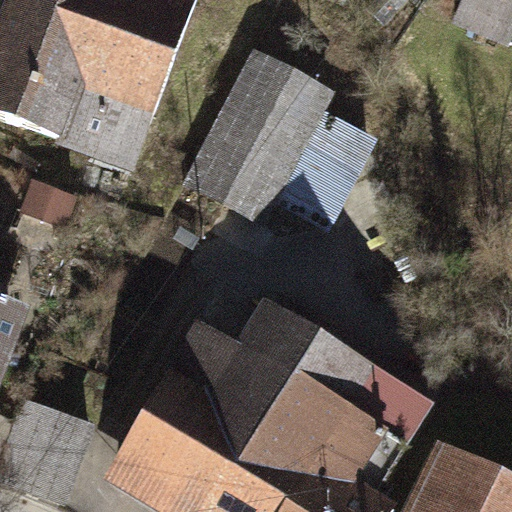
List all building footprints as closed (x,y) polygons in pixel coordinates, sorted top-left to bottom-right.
[(15,0),(0,42),(0,119),(62,142),(115,0),(15,0)] [(115,0),(62,142),(137,170),(199,0),(115,0)] [(511,0),(473,0),(465,24),(511,40),(511,0)] [(335,96),(257,55),(186,189),(257,227),(272,198),(320,224),(363,144),(321,122),(335,96)] [(0,390),(30,312),(0,301),(0,390)] [(249,350),(207,325),(125,462),(209,511),(389,511),(378,505),(433,414),(269,316),(249,350)] [(93,428),(26,402),(0,468),(0,482),(63,507),(93,428)] [(511,511),(511,484),(438,450),(409,511),(511,511)]
